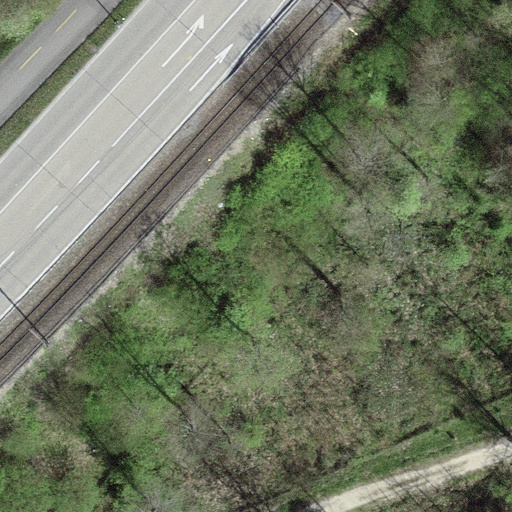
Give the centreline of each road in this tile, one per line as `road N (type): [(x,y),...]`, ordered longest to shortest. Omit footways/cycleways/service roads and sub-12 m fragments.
road 1 (primary): [(0,237),(219,0)]
road 2 (track): [(511,448),(319,511)]
